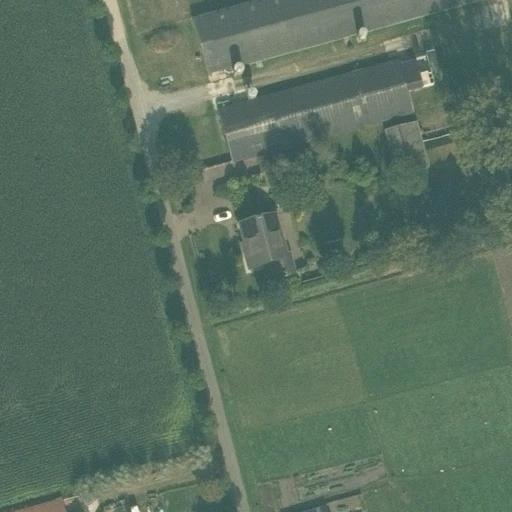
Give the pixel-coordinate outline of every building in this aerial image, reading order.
[(480,0),(268,0),(192,20),(207,75),(482,3),(480,0)] [(217,112),(231,163),(415,114),(402,63),(217,112)] [(419,127),(386,135),(397,181),(430,173),(419,127)] [(191,169),(191,185),(226,184),(226,167),(191,169)] [(289,256),(283,258),(272,217),(240,225),(247,252),(244,253),(248,270),(270,264),(274,280),(294,275),(289,256)] [(63,511),(60,500),(11,511),(63,511)]
